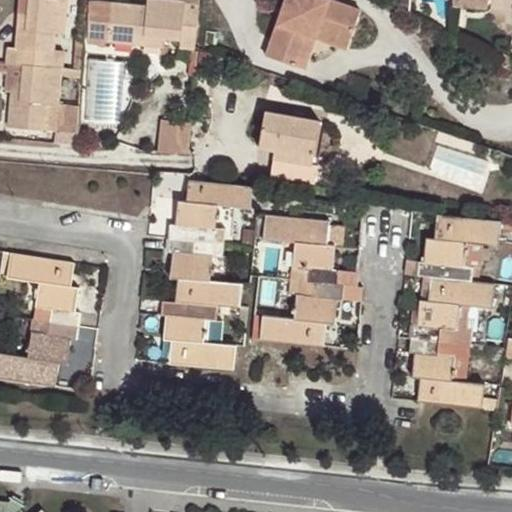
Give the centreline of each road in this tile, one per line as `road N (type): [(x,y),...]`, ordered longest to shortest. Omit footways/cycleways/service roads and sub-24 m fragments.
road 1 (residential): [(378,250),(361,404),(107,376),(121,251),(0,233)]
road 2 (secondary): [(0,450),(334,485),(397,501)]
